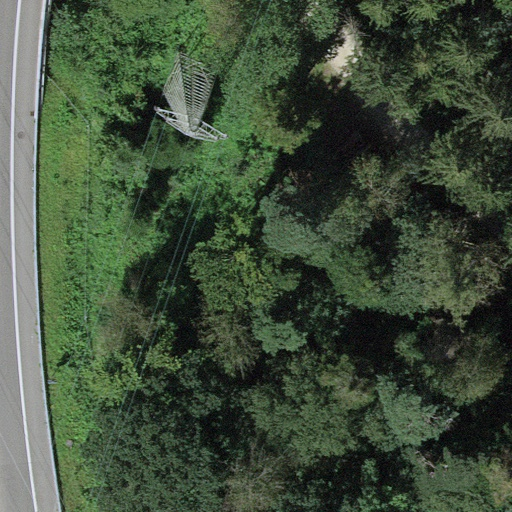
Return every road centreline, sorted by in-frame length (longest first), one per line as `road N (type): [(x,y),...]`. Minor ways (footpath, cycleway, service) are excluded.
road 1 (track): [(511,230),(419,142),(351,63),(311,0)]
road 2 (motorway): [(19,511),(0,338)]
